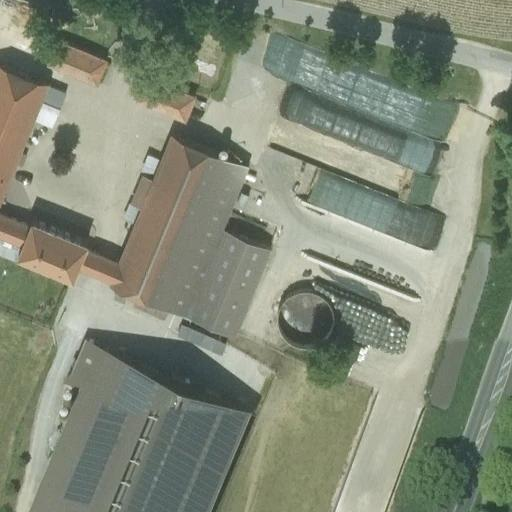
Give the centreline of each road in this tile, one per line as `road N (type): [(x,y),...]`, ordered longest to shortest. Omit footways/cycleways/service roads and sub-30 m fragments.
road 1 (unclassified): [(511,65),(246,0)]
road 2 (primary): [(454,511),(511,357)]
